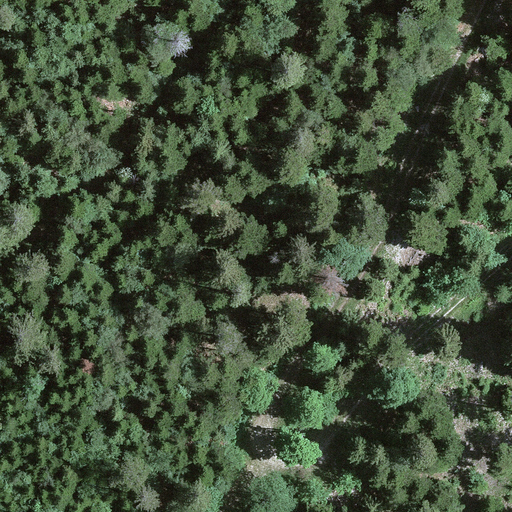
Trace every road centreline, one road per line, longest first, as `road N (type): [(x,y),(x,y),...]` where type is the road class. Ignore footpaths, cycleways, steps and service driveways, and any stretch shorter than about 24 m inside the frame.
road 1 (track): [(481,0),(365,265),(273,390),(257,429),(263,464)]
road 2 (track): [(263,464),(297,473),(392,356),(511,254)]
